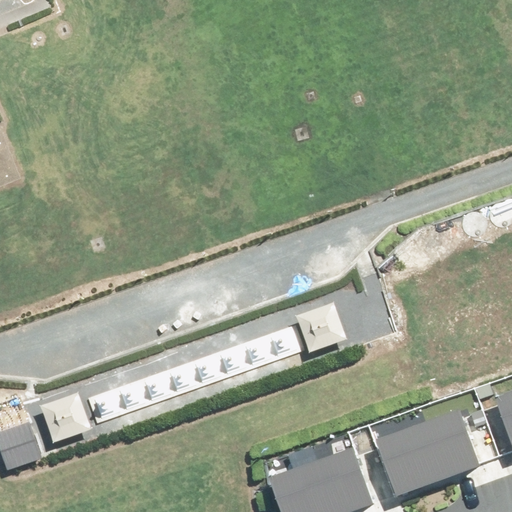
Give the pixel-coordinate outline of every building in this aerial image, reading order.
[(302,314),(315,349),(354,335),(342,300),(302,314)] [(511,389),(502,393),(511,421),(511,389)] [(45,406),(57,441),(97,427),(84,392),(45,406)] [(466,408),(382,438),(402,494),(486,464),(466,408)] [(363,451),(279,481),(289,511),(369,511),(383,507),(363,451)]
